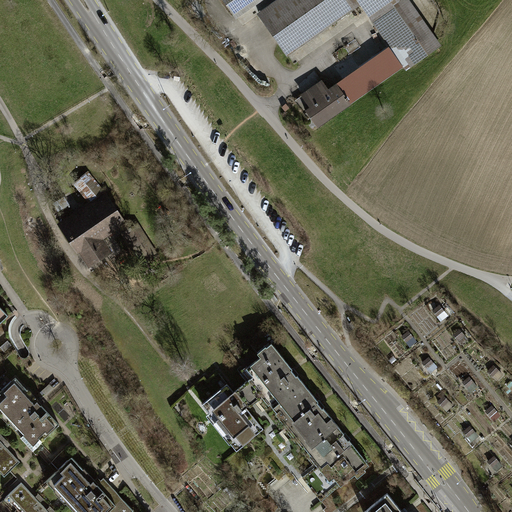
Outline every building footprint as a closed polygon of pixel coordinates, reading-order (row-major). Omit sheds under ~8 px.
[(251,3),(248,0),(224,0),(234,14),(251,3)] [(284,0),(261,17),(286,53),(359,3),(370,20),(373,18),(398,1),(397,0),(284,0)] [(398,0),(398,1),(373,18),(398,54),(404,64),(407,67),(439,45),(407,0),(398,0)] [(404,64),(398,54),(395,56),(391,50),(337,88),(348,103),(404,64)] [(349,104),(348,103),(337,88),(336,85),(328,90),(322,81),(302,95),(315,113),(313,114),(320,124),(349,104)] [(290,108),(286,103),(282,107),(285,112),(290,108)] [(106,193),(90,174),(78,183),(94,203),(106,193)] [(78,248),(79,248),(98,235),(101,238),(126,222),(111,200),(86,216),(84,213),(64,227),(78,248)] [(156,256),(136,224),(123,233),(143,264),(156,256)] [(110,252),(101,238),(98,235),(79,248),(90,265),(110,252)] [(269,402),(273,407),(303,383),(297,375),(295,376),(290,370),(292,368),(271,342),(265,347),(267,351),(246,368),(253,376),(246,381),(259,398),(266,392),(272,399),(269,402)] [(26,389),(15,377),(0,390),(0,411),(2,413),(4,411),(14,421),(11,424),(23,437),(26,434),(37,446),(59,425),(30,394),(29,395),(25,391),(26,389)] [(250,406),(259,398),(246,381),(233,391),(226,383),(202,402),(210,413),(210,412),(233,440),(230,442),(236,450),(250,439),(263,428),(245,406),(247,405),(250,406)] [(318,401),(303,383),(273,407),(277,412),(280,409),(306,441),(303,444),(307,449),(337,425),(323,407),(322,408),(316,402),(318,401)] [(263,428),(250,439),(258,449),(255,451),(278,479),(287,472),(292,478),(294,476),(298,481),(315,467),(259,398),(250,406),(247,405),(245,406),(263,428)] [(344,433),(337,425),(307,449),(312,454),(314,452),(340,485),(361,468),(362,469),(367,465),(366,463),(367,462),(349,439),(348,440),(342,434),(344,433)] [(19,462),(0,441),(0,472),(4,476),(19,462)] [(71,457),(46,480),(58,492),(60,490),(70,500),(68,503),(76,511),(129,511),(133,509),(103,477),(96,483),(87,474),(86,475),(81,470),(83,469),(71,457)] [(48,511),(20,482),(8,494),(17,503),(18,502),(27,511),(48,511)] [(401,511),(386,493),(363,511),(401,511)]
